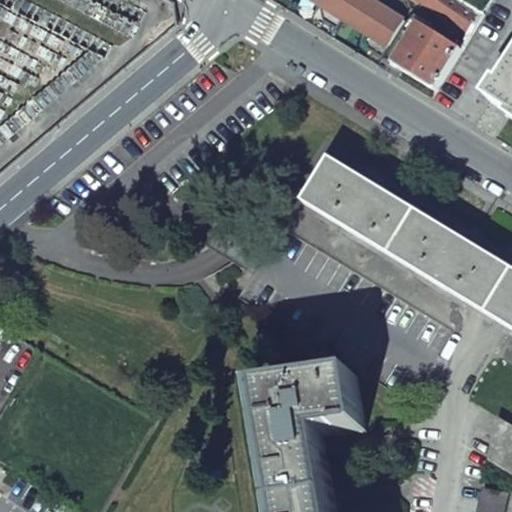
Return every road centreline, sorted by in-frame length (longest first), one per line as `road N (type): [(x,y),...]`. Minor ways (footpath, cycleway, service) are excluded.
road 1 (residential): [(227,0),(511,174)]
road 2 (residential): [(0,210),(193,44),(216,0)]
road 3 (residential): [(511,279),(456,384),(450,457)]
